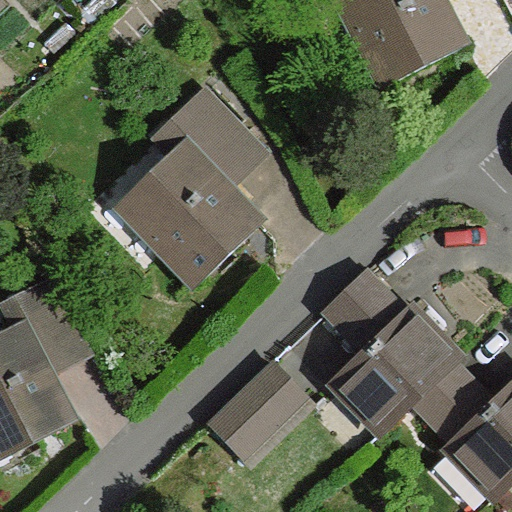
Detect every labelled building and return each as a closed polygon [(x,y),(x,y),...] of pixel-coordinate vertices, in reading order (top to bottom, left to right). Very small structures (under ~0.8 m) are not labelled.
[(449,0),(336,0),(383,96),(475,52),(449,0)] [(192,145),(117,213),(194,296),(268,227),(192,145)] [(377,270),(324,320),(361,358),(328,389),(390,453),(421,424),(443,447),(434,456),(488,511),(507,511),(511,508),(511,381),(498,395),(377,270)] [(31,326),(0,341),(0,465),(79,428),(31,326)] [(258,460),(324,395),(282,353),(216,418),(258,460)]
